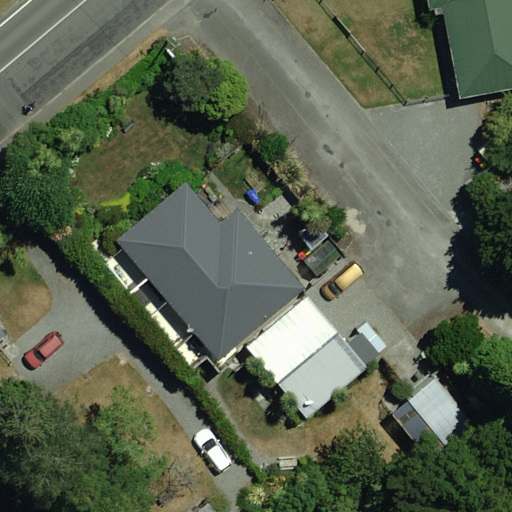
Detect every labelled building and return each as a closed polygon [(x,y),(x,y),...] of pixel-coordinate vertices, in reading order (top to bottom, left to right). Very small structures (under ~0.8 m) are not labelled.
[(440,22),(461,104),(511,91),(511,0),(408,0),(415,28),(440,22)] [(295,288),(139,249),(218,348),(295,288)] [(310,300),(257,339),(309,408),(361,369),(310,300)] [(0,324),(0,342),(9,335),(0,324)] [(232,511),(213,488),(183,511),(232,511)]
